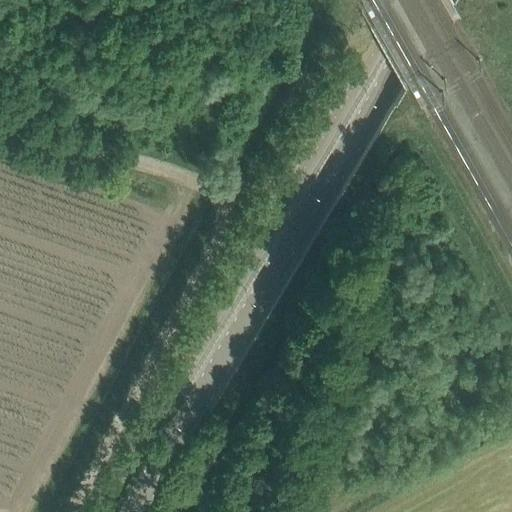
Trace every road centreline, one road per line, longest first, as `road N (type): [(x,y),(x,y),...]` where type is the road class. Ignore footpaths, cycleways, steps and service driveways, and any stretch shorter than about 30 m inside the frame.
road 1 (tertiary): [(133,511),(439,0)]
road 2 (track): [(0,119),(185,185),(193,198)]
